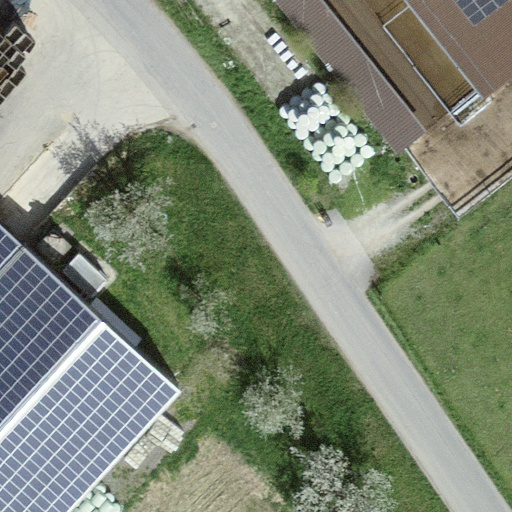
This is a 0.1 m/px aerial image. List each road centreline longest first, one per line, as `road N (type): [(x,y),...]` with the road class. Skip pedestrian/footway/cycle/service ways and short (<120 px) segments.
road 1 (unclassified): [(103,0),(331,275),(482,511)]
road 2 (track): [(331,275),(511,138)]
